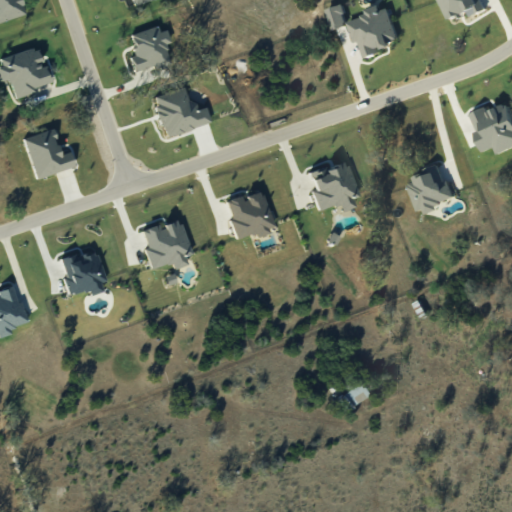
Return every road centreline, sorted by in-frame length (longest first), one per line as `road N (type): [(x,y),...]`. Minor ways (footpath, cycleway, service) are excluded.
road 1 (residential): [(511,43),(447,79),(0,227)]
road 2 (residential): [(128,187),(64,0)]
